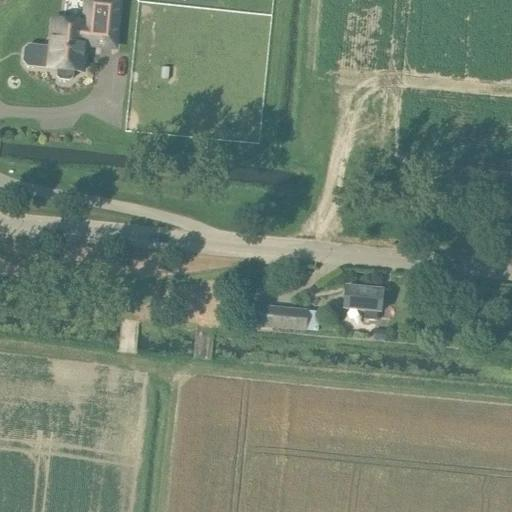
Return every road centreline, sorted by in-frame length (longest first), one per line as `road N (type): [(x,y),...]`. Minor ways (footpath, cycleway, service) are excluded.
road 1 (track): [(0,349),(511,397)]
road 2 (tertiary): [(511,272),(0,225)]
road 3 (track): [(0,254),(156,283),(287,252)]
road 4 (track): [(319,255),(352,82)]
road 5 (track): [(336,165),(511,181)]
road 6 (track): [(162,364),(171,402),(159,511)]
